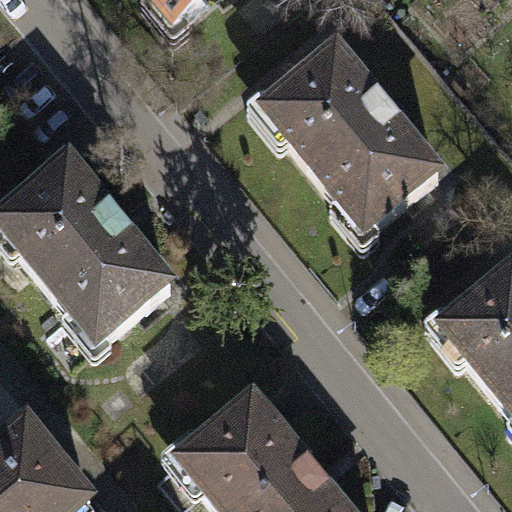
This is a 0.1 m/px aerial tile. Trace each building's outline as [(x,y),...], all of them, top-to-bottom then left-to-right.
[(145,0),(173,33),(219,0),(145,0)] [(341,63),(268,120),(365,242),(437,185),(341,63)] [(180,307),(70,175),(0,233),(0,256),(98,374),(180,307)] [(511,284),(509,281),(440,336),(511,425),(511,284)] [(334,511),(253,412),(174,477),(202,511),(334,511)] [(88,511),(26,440),(0,461),(0,511),(88,511)]
